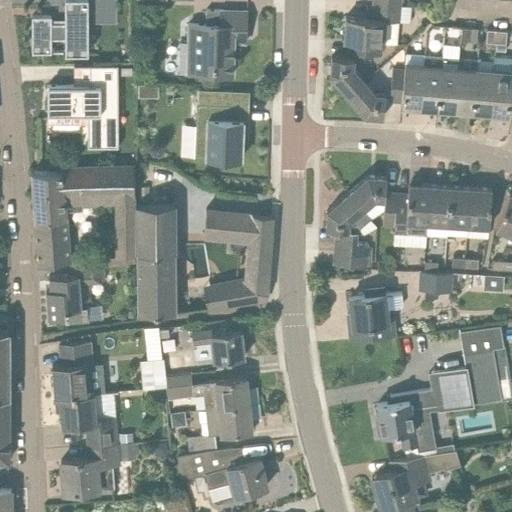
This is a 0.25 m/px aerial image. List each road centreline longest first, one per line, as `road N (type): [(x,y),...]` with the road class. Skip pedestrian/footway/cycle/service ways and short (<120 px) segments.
road 1 (residential): [(30,511),(28,337),(0,55)]
road 2 (tertiary): [(333,511),(297,355),(295,135)]
road 3 (residential): [(511,163),(414,141),(295,135)]
road 4 (tertiary): [(295,135),(298,0)]
